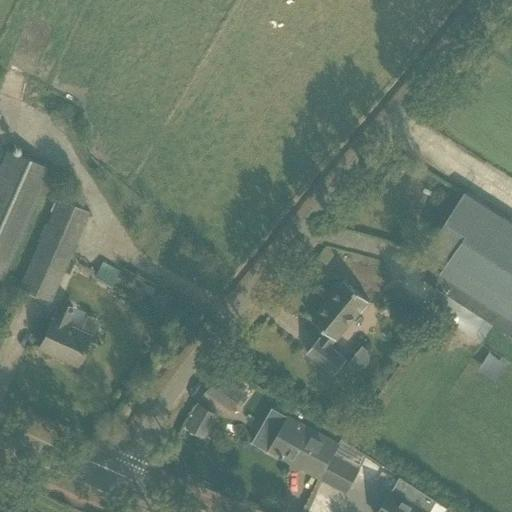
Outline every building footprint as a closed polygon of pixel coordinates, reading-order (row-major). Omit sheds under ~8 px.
[(50,170),(7,151),(0,165),(0,278),(1,279),(50,170)] [(511,223),(465,193),(428,249),(440,257),(434,267),(430,265),(430,266),(441,273),(432,285),(511,335),(511,223)] [(20,287),(49,300),(88,212),(58,200),(20,287)] [(369,301),(344,280),(311,320),(326,332),(321,338),(320,337),(307,353),(334,376),(347,360),(331,346),(336,340),(337,341),(369,301)] [(154,289),(140,282),(136,291),(150,298),(154,289)] [(51,319),(38,348),(75,364),(87,336),(70,328),(65,325),(72,309),(60,303),(53,320),(51,319)] [(362,346),(347,364),(353,368),(359,369),(365,367),(368,363),(369,356),(367,352),(362,346)] [(222,374),(208,392),(230,409),(244,390),(248,384),(226,367),(222,374)] [(199,406),(186,427),(204,437),(216,415),(199,406)] [(338,444),(287,417),(277,437),(268,432),(260,431),(254,442),(269,451),(319,478),(332,454),(338,444)] [(332,454),(319,478),(346,492),(359,468),(332,454)] [(399,477),(391,491),(378,511),(430,511),(437,501),(399,477)] [(310,509),(313,511),(328,511),(337,503),(325,493),(310,509)]
